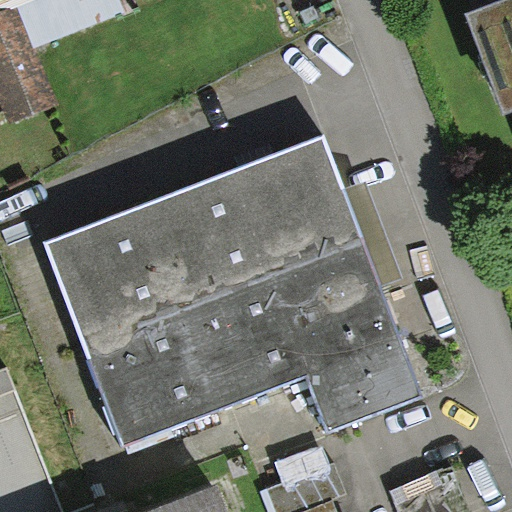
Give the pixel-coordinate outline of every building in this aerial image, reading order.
[(42,43),(118,22),(111,0),(0,0),(0,89),(9,122),(60,108),(42,43)] [(511,0),(463,0),(472,23),(461,27),(500,130),(509,126),(511,134),(511,0)] [(418,395),(319,145),(40,254),(119,457),(308,383),(327,431),(418,395)] [(7,368),(0,371),(0,402),(18,394),(7,368)] [(282,511),(345,511),(323,448),(267,468),(282,511)] [(224,511),(218,493),(166,511),(224,511)]
